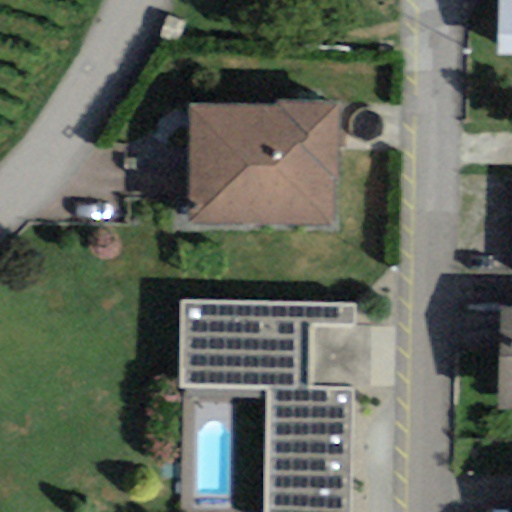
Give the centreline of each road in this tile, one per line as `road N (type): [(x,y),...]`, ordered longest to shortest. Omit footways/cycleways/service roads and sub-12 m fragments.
road 1 (residential): [(428,511),(443,0)]
road 2 (residential): [(0,207),(101,74),(136,0)]
